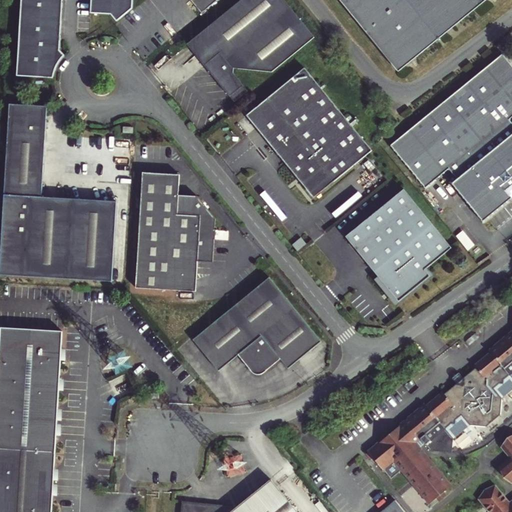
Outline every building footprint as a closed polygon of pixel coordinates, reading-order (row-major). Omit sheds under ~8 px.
[(22,0),(18,75),(53,79),(57,70),(60,61),(65,55),(60,49),(63,0),(22,0)] [(92,0),(92,14),(113,15),(118,22),(134,9),(134,0),(92,0)] [(315,37),(283,0),(245,0),(189,44),(235,103),(315,37)] [(191,0),(202,13),(217,0),(191,0)] [(339,0),(397,70),(483,0),(339,0)] [(388,144),(422,187),(447,168),(455,178),(449,182),(480,221),(509,198),(511,202),(511,124),(508,120),(511,117),(511,65),(503,54),(388,144)] [(305,68),(247,115),(289,167),(291,166),(314,194),(332,180),(334,181),(372,151),(305,68)] [(47,106),(10,104),(0,273),(0,274),(112,281),(117,201),(42,197),(47,106)] [(314,194),(291,166),(289,167),(314,198),(334,181),(332,180),(314,194)] [(136,288),(196,291),(198,261),(213,262),(215,239),(216,239),(216,230),(218,230),(218,229),(215,229),(216,218),(197,196),(179,195),(180,175),(143,173),(136,288)] [(450,246),(403,188),(344,235),(377,275),(374,277),(385,291),(388,289),(392,293),(391,293),(391,294),(391,295),(391,296),(391,297),(391,298),(392,299),(392,300),(393,300),(394,300),(395,300),(396,300),(397,300),(398,300),(399,299),(399,298),(400,298),(400,297),(400,296),(400,295),(400,294),(402,292),(404,295),(429,274),(424,268),(450,246)] [(322,341),(270,277),(193,340),(219,371),(239,355),(252,371),(253,372),(255,373),(257,374),(258,374),(260,374),(262,374),(264,373),(264,372),(281,359),(289,368),(322,341)] [(402,292),(400,294),(400,295),(400,296),(400,297),(400,298),(399,298),(399,299),(398,300),(397,300),(396,300),(395,300),(394,300),(393,300),(392,300),(392,299),(395,303),(404,295),(402,292)] [(1,329),(0,340),(0,431),(56,435),(57,425),(57,421),(58,410),(59,391),(59,379),(60,361),(61,349),(62,332),(1,329)] [(448,388),(446,387),(430,399),(428,398),(372,442),(380,451),(378,453),(393,471),(404,463),(431,497),(453,479),(417,435),(443,415),(448,422),(454,417),(458,418),(458,414),(465,408),(473,419),(489,421),(504,409),(505,394),(496,383),(503,378),(507,378),(507,375),(511,370),(511,369),(508,364),(511,360),(511,331),(494,346),(495,348),(479,361),(480,363),(448,388)] [(0,511),(51,511),(53,496),(53,485),(53,481),(54,470),(55,453),(56,436),(56,435),(0,431),(0,511)] [(509,455),(500,461),(504,473),(511,477),(511,431),(509,433),(502,443),(509,452),(511,452),(511,455),(509,455)] [(380,451),(372,442),(370,443),(378,453),(380,451)] [(247,471),(245,454),(224,457),(226,474),(247,471)] [(235,508),(183,503),(181,511),(296,511),(271,480),(260,487),(235,508)] [(511,511),(511,497),(511,499),(497,481),(486,487),(478,497),(490,511),(511,511)] [(405,511),(397,501),(383,511),(405,511)]
